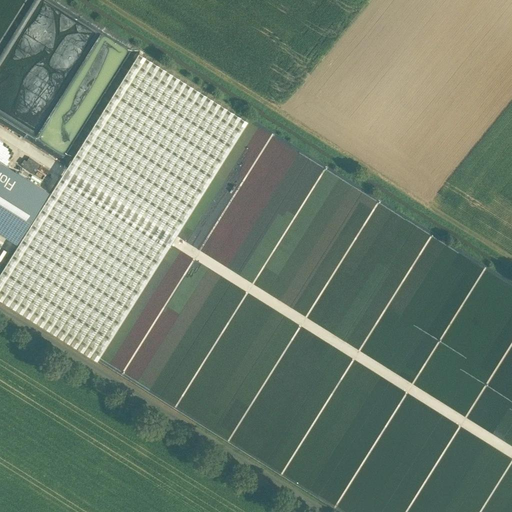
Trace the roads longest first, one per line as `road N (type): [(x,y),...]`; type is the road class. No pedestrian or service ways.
road 1 (track): [(100,0),(511,258)]
road 2 (unclassified): [(0,305),(329,511)]
